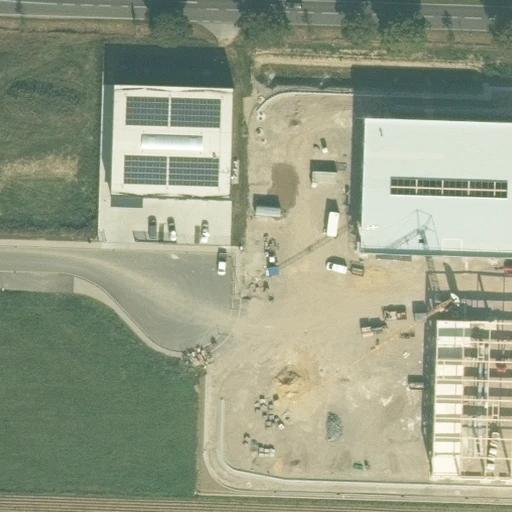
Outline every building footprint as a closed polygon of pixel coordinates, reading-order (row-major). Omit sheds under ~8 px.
[(0,78),(0,220),(86,223),(90,82),(0,78)] [(115,87),(111,199),(143,200),(231,203),(235,91),(115,87)] [(361,256),(465,259),(511,260),(511,125),(365,120),(361,256)] [(143,210),(143,200),(111,199),(111,209),(143,210)] [(511,260),(465,259),(463,322),(511,323),(511,260)] [(511,323),(463,322),(436,322),(431,480),(511,482),(511,323)] [(169,379),(0,373),(0,461),(167,467),(169,379)]
